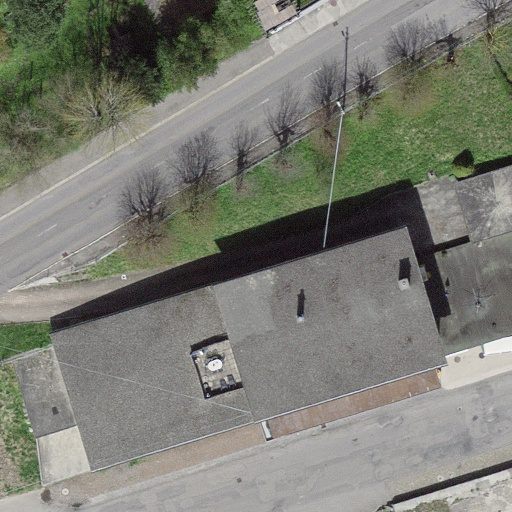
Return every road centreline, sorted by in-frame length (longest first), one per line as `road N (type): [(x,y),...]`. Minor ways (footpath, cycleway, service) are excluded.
road 1 (residential): [(0,256),(455,0)]
road 2 (residential): [(197,511),(511,418)]
